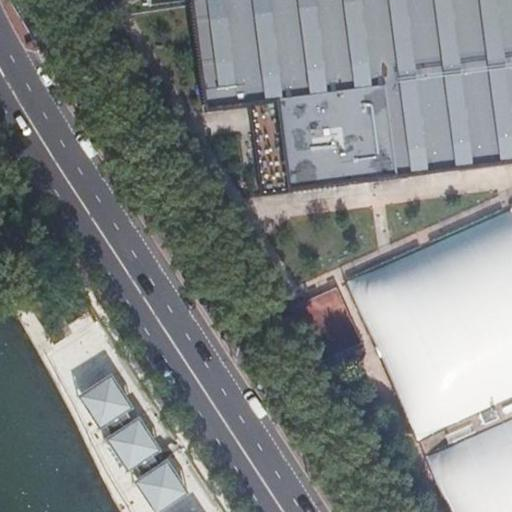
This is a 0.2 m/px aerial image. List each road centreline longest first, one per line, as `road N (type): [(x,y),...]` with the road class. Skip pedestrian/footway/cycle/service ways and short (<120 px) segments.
road 1 (primary): [(300,511),(0,41)]
road 2 (primary): [(0,107),(262,511)]
